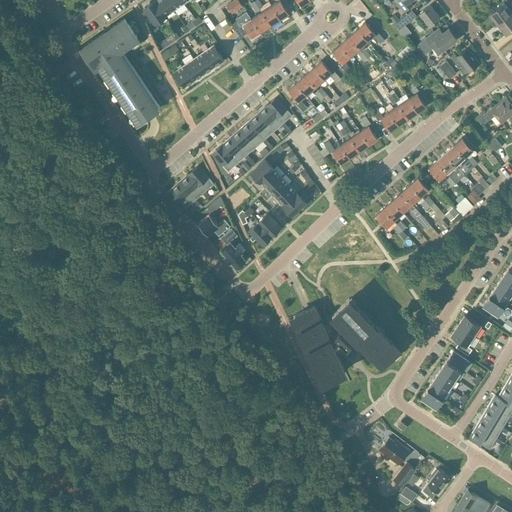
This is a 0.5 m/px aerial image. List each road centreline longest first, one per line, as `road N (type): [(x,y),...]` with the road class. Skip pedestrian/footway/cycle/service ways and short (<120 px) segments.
road 1 (residential): [(151,172),(232,281),(251,290),(428,124),(504,72)]
road 2 (track): [(220,511),(199,459),(32,324)]
road 3 (residential): [(151,172),(330,16)]
road 4 (residential): [(390,397),(511,225)]
road 5 (track): [(32,324),(232,281)]
road 6 (residential): [(60,32),(151,172)]
